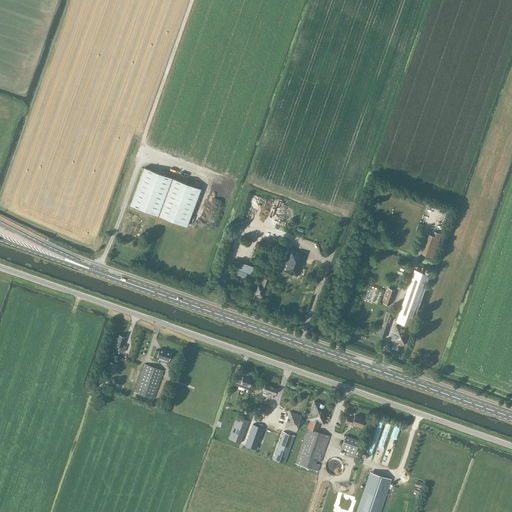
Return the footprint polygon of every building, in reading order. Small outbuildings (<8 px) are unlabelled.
[(130,205),(186,226),(200,188),(143,167),(130,205)] [(424,255),(433,258),(441,234),(434,232),(433,236),(430,235),(424,255)] [(219,265),(225,268),(232,251),(226,249),(219,265)] [(283,270),(282,271),(298,276),(305,256),(303,255),(299,254),(300,252),(290,249),(283,270)] [(246,281),(247,280),(249,281),(252,275),(248,273),(251,265),(237,261),(235,269),(237,270),(235,277),(246,281)] [(213,281),(218,282),(223,268),(218,267),(213,281)] [(413,320),(429,275),(420,272),(417,271),(414,279),(413,279),(408,296),(407,296),(408,296),(405,305),(405,304),(405,305),(404,305),(402,313),(403,313),(399,322),(403,323),(407,325),(411,326),(413,320)] [(252,297),(256,298),(256,297),(264,299),(265,297),(266,298),(269,291),(267,290),(271,280),(264,278),(263,280),(258,278),(252,297)] [(383,303),(389,305),(395,290),(388,288),(383,303)] [(385,338),(391,319),(386,317),(385,316),(385,317),(378,336),(385,338)] [(391,340),(404,345),(409,331),(405,330),(407,325),(403,323),(401,328),(396,326),(391,340)] [(116,344),(120,346),(119,350),(125,352),(127,346),(124,345),(126,337),(119,335),(116,344)] [(153,358),(159,360),(159,358),(169,361),(172,353),(160,349),(159,351),(156,350),(153,358)] [(107,370),(114,373),(117,364),(109,361),(107,370)] [(135,392),(154,399),(164,371),(144,364),(135,392)] [(234,385),(249,390),(252,380),(243,377),(242,380),(236,378),(234,385)] [(96,385),(107,389),(109,381),(98,378),(96,385)] [(264,391),(263,394),(263,395),(264,397),(266,397),(267,395),(268,392),(272,394),(271,397),(274,398),(275,395),(277,389),(265,385),(263,391),(264,391)] [(301,448),(295,464),(297,464),(316,471),(318,471),(320,465),(316,464),(317,460),(321,462),(330,436),(317,431),(320,422),(324,424),(330,407),(315,402),(309,419),(311,420),(304,438),(301,448)] [(259,413),(268,416),(270,409),(262,405),(259,413)] [(273,460),(285,464),(295,436),(301,418),(302,416),(286,411),(279,431),(283,432),(273,460)] [(345,423),(356,427),(357,425),(362,427),(365,419),(355,416),(354,419),(348,416),(345,423)] [(241,444),(249,421),(246,419),(245,421),(238,418),(235,427),(237,428),(235,434),(233,433),(232,435),(231,438),(235,439),(241,442),(241,443),(241,444)] [(253,424),(245,446),(246,446),(250,447),(251,445),(256,446),(257,447),(263,428),(253,425),(254,424),(253,424)] [(340,450),(354,455),(360,441),(346,436),(340,450)] [(345,467),(345,466),(345,465),(344,463),(343,462),(342,460),(340,459),(339,458),(337,458),(335,457),(334,458),(332,458),(330,459),(329,460),(328,462),(327,463),(327,465),(327,466),(327,468),(327,470),(328,471),(329,472),(331,474),(332,474),(333,475),(335,475),(337,475),(339,475),(340,474),(342,473),(343,472),(344,470),(344,468),(345,467)] [(371,472),(357,511),(379,511),(391,479),(371,472)]
